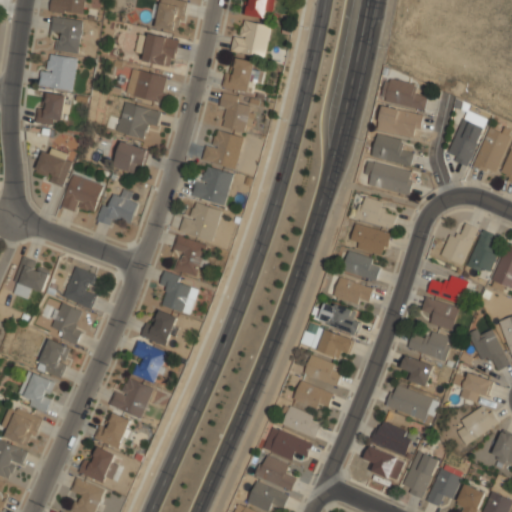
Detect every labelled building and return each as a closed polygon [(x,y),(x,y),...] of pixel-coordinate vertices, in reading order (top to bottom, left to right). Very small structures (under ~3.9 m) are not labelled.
[(84,15),(85,0),(51,0),(50,11),(84,15)] [(184,0),(161,0),(156,28),(178,32),(184,0)] [(248,0),(247,14),(271,18),(274,0),(248,0)] [(77,53),(82,22),(54,17),(51,31),(60,33),(57,50),(77,53)] [(234,34),(231,51),(264,57),(270,25),(244,20),(241,36),(234,34)] [(142,61),(172,67),(177,39),(147,34),(142,61)] [(42,86),(73,90),(76,58),(45,54),(42,86)] [(233,73),(226,72),(223,87),(249,91),(254,61),(236,58),(233,73)] [(126,96),(163,102),(168,75),(130,70),(126,96)] [(425,109),(428,96),(417,93),(418,85),(389,78),(383,100),(425,109)] [(37,123),(63,125),(66,96),(48,94),(46,109),(39,108),(37,123)] [(227,110),(223,126),(245,131),(253,101),(222,94),(219,108),(227,110)] [(144,138),(148,124),(157,126),(161,112),(124,102),(116,131),(144,138)] [(378,127),(417,137),(422,114),(383,105),(378,127)] [(447,156),(470,165),(484,126),(461,118),(447,156)] [(496,173),(511,130),(511,128),(506,127),(504,132),(489,126),(474,165),(496,173)] [(212,147),(206,145),(202,161),(235,168),(243,136),(216,130),(212,147)] [(405,139),(376,133),(372,156),(411,164),(413,151),(403,149),(405,139)] [(136,165),(145,167),(149,148),(119,142),(114,168),(135,171),(136,165)] [(34,171),(60,186),(73,162),(47,147),(34,171)] [(511,148),(501,172),(509,175),(507,180),(511,182),(511,148)] [(363,182),(409,193),(415,171),(369,160),(363,182)] [(193,195),(222,205),(232,176),(204,165),(193,195)] [(103,185),(73,174),(62,203),(92,214),(103,185)] [(103,202),(98,219),(110,223),(112,215),(131,221),(137,200),(129,198),(130,196),(115,191),(110,204),(103,202)] [(396,215),(386,212),(389,201),(362,194),(356,218),(393,227),(396,215)] [(184,216),(179,230),(212,241),(222,210),(195,202),(190,218),(184,216)] [(391,233),(356,221),(349,244),(384,255),(391,233)] [(441,254),(462,263),(479,228),(466,222),(460,236),(451,232),(441,254)] [(489,273),(501,237),(480,230),(468,266),(489,273)] [(200,276),(209,244),(178,235),(174,250),(182,252),(177,269),(200,276)] [(511,287),(511,241),(509,240),(492,279),(511,287)] [(382,260),(348,250),(342,269),(377,280),(382,260)] [(32,288),(42,291),(51,266),(23,256),(11,291),(29,297),(32,288)] [(63,296),(89,307),(96,290),(89,287),(94,273),(76,265),(63,296)] [(188,313),(195,297),(187,294),(192,280),(165,269),(160,284),(168,287),(162,303),(188,313)] [(443,283),(431,279),(427,291),(463,303),(470,281),(447,273),(443,283)] [(367,306),(373,287),(340,275),(333,294),(367,306)] [(460,307),(425,296),(421,309),(432,313),(429,323),(453,330),(460,307)] [(358,332),(361,321),(352,319),(355,308),(324,300),(319,322),(358,332)] [(81,308),(59,301),(51,327),(60,330),(58,337),(77,343),(81,330),(75,328),(81,308)] [(155,322),(147,319),(141,336),(167,345),(177,316),(159,310),(155,322)] [(511,315),(498,322),(511,354),(511,315)] [(349,353),(354,338),(318,325),(311,346),(340,357),(342,350),(349,353)] [(510,365),(495,329),(480,335),(477,329),(469,332),(482,363),(492,358),(497,370),(510,365)] [(425,338),(412,334),(408,349),(444,360),(451,337),(427,330),(425,338)] [(68,359),(60,356),(65,345),(48,338),(36,367),(60,377),(68,359)] [(157,382),(167,350),(139,341),(134,355),(140,357),(134,375),(157,382)] [(344,368),(313,352),(304,370),(335,386),(344,368)] [(411,371),(407,378),(426,386),(435,367),(407,354),(401,366),(411,371)] [(45,410),(58,382),(29,369),(17,397),(45,410)] [(473,403),(479,393),(485,397),(493,385),(470,369),(460,384),(465,387),(460,394),(473,403)] [(154,388),(124,376),(111,406),(141,418),(154,388)] [(328,409),(333,389),(300,380),(294,399),(328,409)] [(440,398),(393,384),(386,406),(433,420),(440,398)] [(4,436),(28,446),(41,418),(11,404),(1,425),(8,428),(4,436)] [(314,437),(323,419),(291,404),(282,422),(314,437)] [(457,432),(466,445),(500,422),(487,404),(460,422),(464,427),(457,432)] [(132,420),(106,410),(96,439),(121,449),(132,420)] [(414,433),(379,420),(371,442),(406,455),(414,433)] [(294,460),(297,453),(306,457),(313,441),(274,424),(264,447),(294,460)] [(511,434),(505,430),(491,453),(511,466),(511,434)] [(0,474),(12,480),(26,452),(0,438),(0,474)] [(87,453),(79,471),(106,484),(119,456),(99,446),(94,456),(87,453)] [(374,464),(371,471),(396,482),(404,462),(369,446),(363,459),(374,464)] [(401,488),(422,497),(438,460),(418,451),(401,488)] [(291,490),(300,469),(265,453),(255,474),(291,490)] [(427,501),(439,506),(443,495),(452,499),(461,478),(441,469),(427,501)] [(94,511),(104,488),(77,477),(72,490),(80,493),(73,511),(75,511),(94,511)] [(0,502),(8,483),(0,479),(0,502)] [(283,508),(289,494),(257,480),(247,501),(270,511),(273,503),(283,508)] [(462,506),(460,511),(477,511),(484,490),(463,484),(458,505),(462,506)] [(505,511),(511,500),(491,492),(482,511),(505,511)] [(265,511),(241,502),(237,511),(265,511)]
